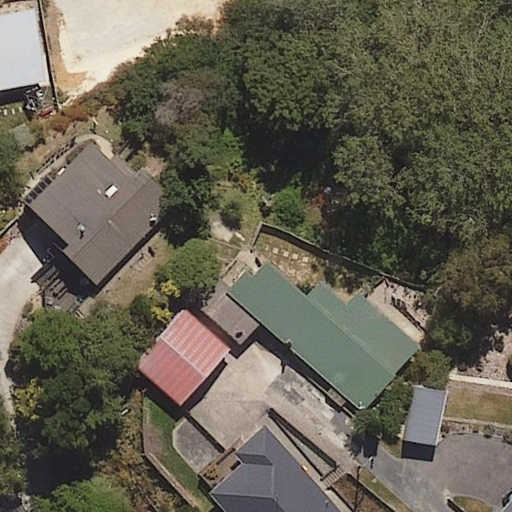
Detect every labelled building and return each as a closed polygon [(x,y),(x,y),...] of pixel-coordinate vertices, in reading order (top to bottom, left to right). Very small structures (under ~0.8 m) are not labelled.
[(0,87),(45,81),(35,7),(0,11),(0,87)] [(146,170),(141,176),(92,130),(24,203),(63,239),(29,276),(69,314),(177,199),(146,170)] [(330,278),(309,304),(232,242),(185,300),(242,346),(257,328),(280,347),(360,411),(391,373),(413,345),(330,278)] [(175,405),(224,349),(176,307),(127,364),(175,405)] [(431,445),(439,392),(408,387),(400,440),(431,445)] [(337,511),(264,430),(199,489),(219,511),(337,511)] [(511,511),(511,492),(494,511),(511,511)]
